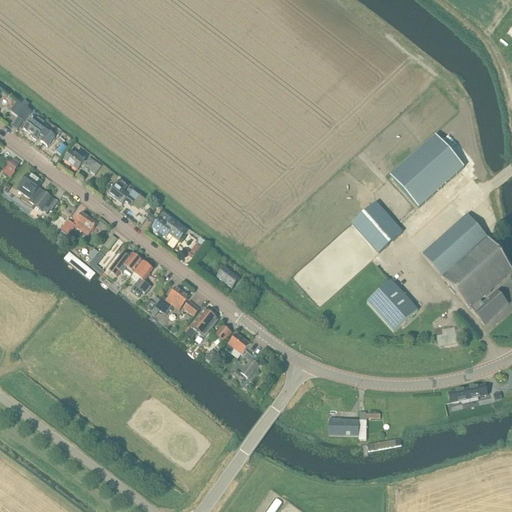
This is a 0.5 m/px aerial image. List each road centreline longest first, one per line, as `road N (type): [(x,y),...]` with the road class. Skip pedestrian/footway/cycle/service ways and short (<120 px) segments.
road 1 (secondary): [(304,363),(0,135)]
road 2 (secondary): [(304,363),(362,382),(414,386),(511,358)]
road 3 (unclassified): [(151,511),(0,398)]
road 4 (unclassified): [(201,511),(304,363)]
